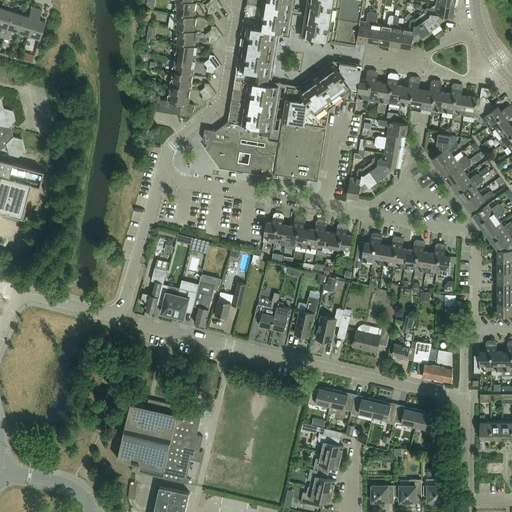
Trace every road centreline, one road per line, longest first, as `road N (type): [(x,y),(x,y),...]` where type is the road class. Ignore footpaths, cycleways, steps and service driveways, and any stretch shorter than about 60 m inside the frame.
road 1 (residential): [(137,324),(464,399)]
road 2 (residential): [(0,335),(23,293),(115,312),(159,176)]
road 3 (residential): [(362,212),(159,176)]
road 4 (residential): [(173,140),(224,94),(230,0)]
road 5 (residential): [(421,113),(402,187),(362,212)]
